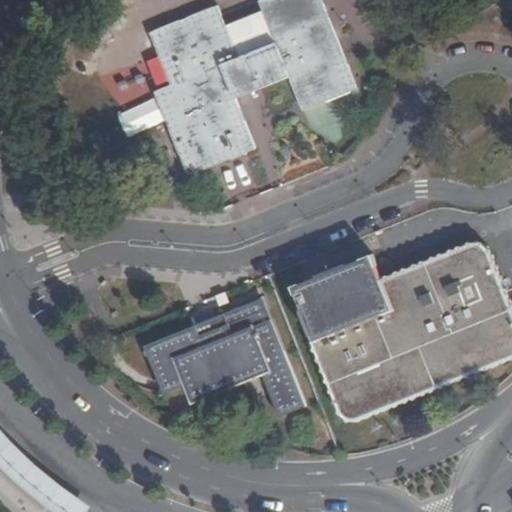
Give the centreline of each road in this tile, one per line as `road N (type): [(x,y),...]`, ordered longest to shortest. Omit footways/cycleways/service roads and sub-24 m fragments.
road 1 (residential): [(511,70),(473,61),(431,80),(396,156),(371,180),(226,236),(110,231),(0,272)]
road 2 (residential): [(5,295),(113,256),(228,263),(419,191),(469,198),(511,191)]
road 3 (secondary): [(31,341),(114,424),(166,453),(279,483)]
road 4 (secondary): [(279,483),(361,477),(438,453),(507,411)]
